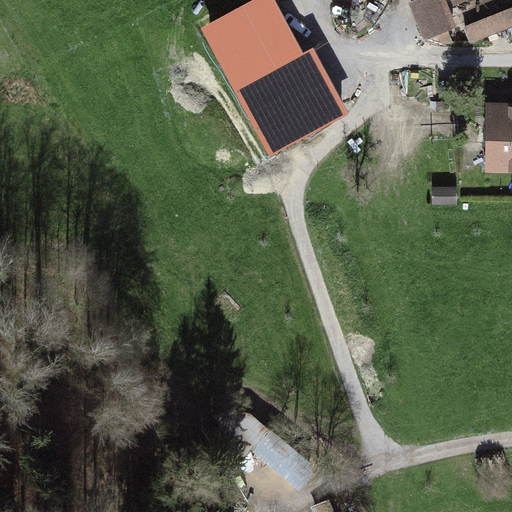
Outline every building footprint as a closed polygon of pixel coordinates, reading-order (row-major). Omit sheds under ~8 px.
[(274,0),(258,0),(201,31),(270,160),(349,117),(313,51),(305,56),(274,0)] [(424,43),(438,37),(458,29),(446,0),(434,0),(425,4),(423,0),(418,0),(408,4),(424,43)] [(511,27),(511,8),(463,28),(469,45),(511,27)] [(490,168),(511,167),(511,105),(486,106),(490,168)] [(457,188),(432,188),(433,206),(457,206),(457,188)] [(251,443),(268,422),(248,406),(231,404),(197,444),(229,470),(251,443)] [(316,461),(268,422),(251,443),(299,482),(316,461)]
